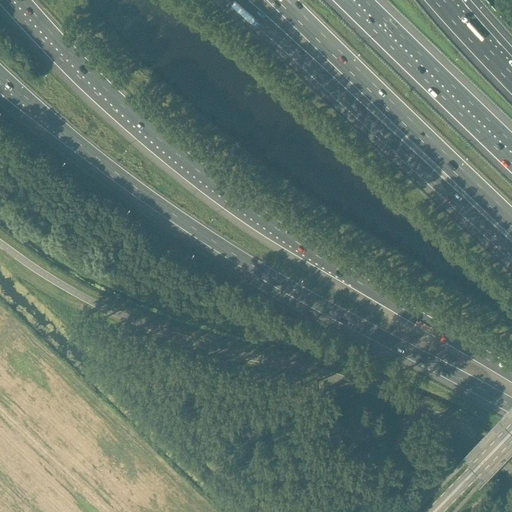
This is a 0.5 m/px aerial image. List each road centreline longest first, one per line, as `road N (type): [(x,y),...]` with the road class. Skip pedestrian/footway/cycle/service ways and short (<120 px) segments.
road 1 (motorway): [(12,0),(232,197),(511,374)]
road 2 (motorway): [(0,73),(159,207),(227,252),(511,405)]
road 3 (motorway): [(235,0),(511,252)]
road 4 (motorway): [(282,0),(511,221)]
road 5 (motorway): [(511,153),(353,0)]
